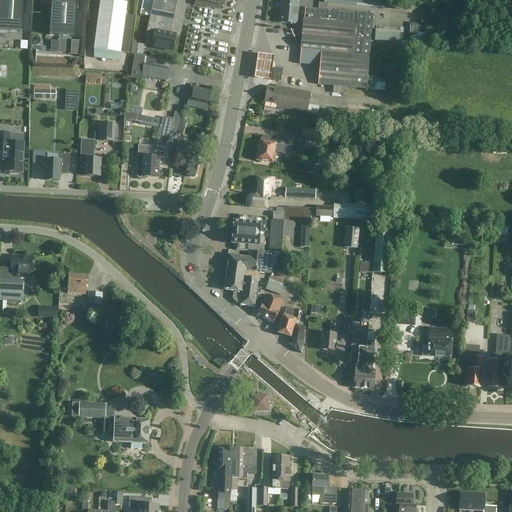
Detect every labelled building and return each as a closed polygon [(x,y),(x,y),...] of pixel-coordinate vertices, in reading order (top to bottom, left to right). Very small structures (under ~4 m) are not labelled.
[(0,0),(0,31),(21,33),(23,0),(0,0)] [(50,0),(48,36),(72,37),(74,0),(50,0)] [(124,0),(118,0),(119,2),(102,0),(100,0),(94,50),(120,54),(127,3),(124,3),(124,0)] [(153,0),(150,17),(146,35),(154,37),(152,47),(172,51),(176,35),(168,34),(170,22),(172,22),(173,22),(177,0),(153,0)] [(195,0),(195,5),(203,7),(222,11),(224,0),(195,0)] [(296,25),(298,2),(281,0),(280,0),(279,24),(296,25)] [(304,8),(303,19),(302,19),(299,50),(301,50),(299,64),(320,66),(318,85),(366,89),(373,14),(343,12),(304,8)] [(410,23),(409,40),(409,44),(426,45),(427,27),(421,26),(421,24),(410,23)] [(400,41),(400,30),(376,30),(376,40),(400,41)] [(219,53),(230,54),(231,44),(220,43),(219,53)] [(266,51),(259,50),(254,83),(261,84),(271,86),(272,81),(274,68),(275,52),(266,51)] [(167,82),(169,68),(144,64),(145,56),(134,54),(130,77),(141,79),(141,77),(167,82)] [(281,83),(282,70),(274,68),(272,81),(281,83)] [(387,90),(387,82),(378,82),(377,90),(387,90)] [(206,105),(210,90),(192,86),(188,101),(206,105)] [(307,113),(310,93),(280,88),(280,90),(267,88),(264,103),(278,105),(277,108),(307,113)] [(34,99),(46,99),(50,99),(50,91),(34,91),(34,99)] [(65,103),(77,104),(78,92),(66,91),(65,103)] [(220,94),(211,91),(208,101),(208,103),(217,105),(220,94)] [(123,119),(139,123),(141,116),(128,113),(127,116),(124,115),(123,119)] [(168,144),(173,123),(162,121),(157,142),(168,144)] [(113,142),(114,124),(99,123),(99,133),(104,133),(103,142),(113,142)] [(319,139),(319,130),(303,129),(303,138),(319,139)] [(0,133),(0,158),(4,159),(4,162),(6,162),(5,172),(9,172),(9,175),(18,175),(18,173),(22,173),(23,144),(9,143),(10,134),(0,133)] [(262,143),(262,145),(260,147),(259,149),(261,151),(259,161),(261,161),(262,163),(265,163),(267,162),(272,163),(274,153),(287,155),(289,147),(270,144),(271,139),(263,138),(262,143)] [(100,177),(101,160),(93,159),(94,141),(81,141),(80,160),(81,160),(81,168),(85,168),(84,177),(100,177)] [(199,160),(193,159),(195,144),(178,141),(173,166),(176,167),(177,169),(181,170),(183,168),(186,169),(184,175),(188,175),(189,177),(194,178),(195,177),(196,177),(198,167),(200,166),(201,162),(199,161),(199,160)] [(167,148),(139,146),(137,174),(137,176),(139,178),(140,180),(142,180),(145,180),(147,179),(148,178),(158,178),(159,158),(166,158),(167,148)] [(46,160),(45,181),(59,182),(59,174),(69,175),(70,155),(59,154),(59,161),(46,160)] [(275,180),(260,179),(258,179),(258,188),(258,195),(256,195),(254,195),(254,196),(252,196),(251,197),(250,198),(248,199),(248,200),(248,202),(248,203),(248,204),(249,205),(250,206),(251,207),(253,207),(268,208),(268,197),(270,197),(271,189),(274,189),(275,180)] [(315,190),(285,189),(285,198),(314,200),(315,190)] [(332,218),(332,217),(344,218),(345,209),(316,207),(316,217),(332,218)] [(310,222),(311,209),(284,208),(284,214),(273,213),(273,220),(282,221),(310,222)] [(423,216),(402,215),(401,223),(423,224),(423,216)] [(232,222),(231,233),(265,236),(266,218),(249,217),(249,223),(232,222)] [(254,306),(255,301),(259,301),(261,289),(257,288),(259,273),(271,274),(279,255),(281,255),(283,238),(293,239),(294,223),(271,221),(269,254),(263,253),(257,253),(257,259),(228,255),(223,290),(234,292),(233,300),(237,303),(241,304),(240,305),(254,308),(255,306),(254,306)] [(308,249),(310,223),(302,223),(300,248),(308,249)] [(375,233),(392,234),(392,226),(376,225),(375,233)] [(344,228),(344,248),(357,248),(357,228),(344,228)] [(247,252),(257,253),(263,253),(265,236),(231,233),(231,244),(247,246),(247,252)] [(375,233),(373,273),(387,274),(390,234),(375,233)] [(454,235),(453,245),(469,247),(470,237),(454,235)] [(497,236),(496,244),(506,244),(507,237),(497,236)] [(11,257),(10,274),(10,281),(0,280),(0,290),(26,291),(26,279),(31,279),(31,271),(33,271),(33,258),(11,257)] [(86,295),(86,277),(68,276),(67,294),(86,295)] [(266,287),(281,293),(284,283),(269,278),(266,287)] [(262,304),(257,316),(274,324),(282,303),(278,301),(280,297),(265,290),(260,304),(262,304)] [(2,315),(6,315),(7,300),(25,301),(25,292),(0,291),(0,300),(2,300),(2,315)] [(101,293),(89,293),(88,305),(100,305),(101,293)] [(277,333),(291,338),(295,324),(296,320),(292,318),(292,317),(293,311),(286,308),(283,316),(282,316),(277,333)] [(45,312),(49,318),(54,315),(51,309),(45,312)] [(414,326),(415,314),(397,313),(396,325),(414,326)] [(344,318),(344,335),(353,335),(353,318),(344,318)] [(295,324),(291,338),(289,345),(302,354),(304,327),(295,324)] [(337,335),(337,325),(331,325),(330,334),(323,334),(322,350),(335,351),(336,335),(337,335)] [(451,359),(453,327),(430,325),(428,347),(423,346),(422,357),(428,357),(428,358),(451,359)] [(511,343),(499,342),(498,355),(494,354),(492,356),(492,361),(490,361),(487,388),(489,388),(489,389),(493,390),(493,389),(503,389),(503,381),(504,381),(506,363),(509,363),(511,343)] [(465,346),(464,357),(470,358),(467,386),(479,388),(481,371),(483,358),(477,358),(478,348),(465,346)] [(366,348),(365,371),(363,389),(373,390),(375,372),(372,372),(373,365),(374,364),(375,360),(373,359),(374,349),(366,348)] [(354,389),(363,389),(365,371),(355,371),(354,389)] [(257,396),(251,397),(253,412),(268,411),(268,407),(269,407),(268,395),(257,395),(257,396)] [(149,421),(114,419),(114,405),(106,405),(106,404),(79,403),(79,418),(103,419),(103,432),(113,433),(113,442),(131,443),(130,449),(142,449),(142,444),(148,444),(149,421)] [(230,491),(231,449),(219,449),(218,471),(222,471),(222,491),(219,491),(219,500),(223,500),(223,510),(229,510),(229,500),(231,500),(231,491),(230,491)] [(237,479),(243,479),(243,474),(256,474),(257,451),(243,450),(231,449),(230,491),(231,491),(237,491),(237,479)] [(272,457),(272,459),(269,458),(269,464),(272,465),(271,482),(271,489),(280,489),(280,482),(281,482),(281,473),(279,473),(280,458),(272,457)] [(288,490),(288,482),(289,482),(290,458),(280,458),(279,473),(281,473),(281,482),(280,482),(280,489),(288,490)] [(327,477),(319,477),(317,476),(314,475),(312,477),(312,496),(320,497),(320,504),(336,505),(336,488),(327,488),(327,477)] [(255,511),(256,489),(247,489),(247,511),(255,511)] [(267,506),(267,489),(259,489),(259,506),(267,506)] [(298,508),(299,489),(291,489),(290,508),(298,508)] [(358,510),(359,492),(349,492),(347,511),(358,511),(359,510),(358,510)] [(359,510),(358,511),(367,511),(369,493),(359,492),(358,510),(359,510)] [(118,493),(117,502),(126,503),(126,493),(118,493)] [(484,495),(460,493),(459,510),(482,511),(495,511),(496,507),(483,506),(484,495)] [(412,506),(413,494),(396,494),(396,506),(399,506),(412,506)] [(137,511),(157,511),(158,506),(146,505),(146,499),(150,499),(150,500),(151,500),(151,499),(129,498),(128,510),(138,510),(137,511)] [(104,511),(98,511),(97,511),(114,511),(115,502),(108,502),(107,511),(104,511)]
